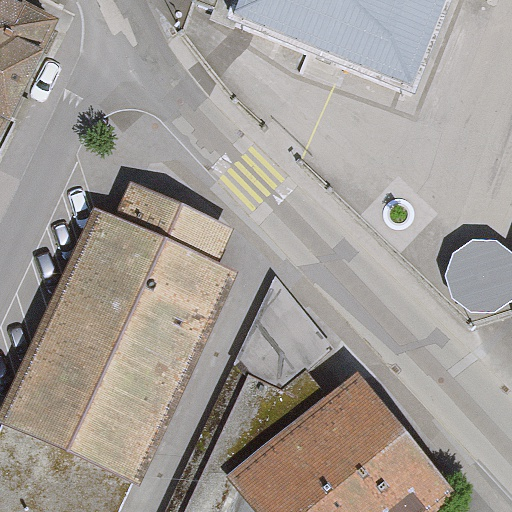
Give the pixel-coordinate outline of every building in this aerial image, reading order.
[(0,0),(0,136),(55,27),(2,0),(0,0)] [(230,19),(226,30),(415,104),(455,0),(195,0),(194,4),(230,19)] [(0,425),(3,427),(0,434),(0,511),(115,511),(129,484),(136,487),(234,278),(212,268),(230,230),(131,184),(114,220),(96,212),(0,416),(0,425)] [(511,244),(453,246),(454,295),(511,293),(511,244)] [(438,511),(453,500),(357,377),(332,396),(307,372),(334,349),(273,280),(163,511),(438,511)]
